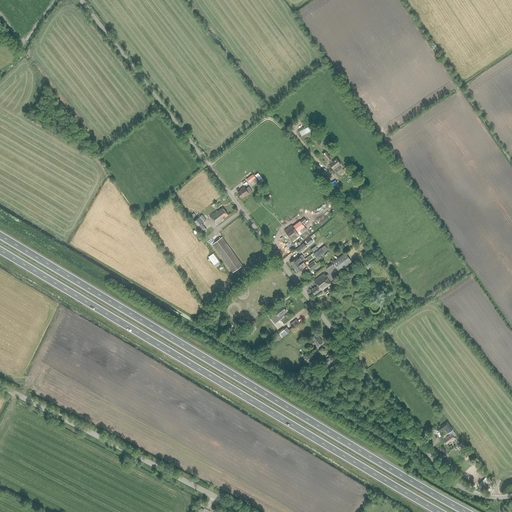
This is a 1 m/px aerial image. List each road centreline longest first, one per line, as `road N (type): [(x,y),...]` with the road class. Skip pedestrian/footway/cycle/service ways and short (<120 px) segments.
road 1 (unclassified): [(511,498),(460,488),(435,464),(80,0)]
road 2 (trunk): [(464,511),(0,235)]
road 3 (trunk): [(0,250),(438,511)]
road 4 (tertiary): [(240,511),(0,387)]
